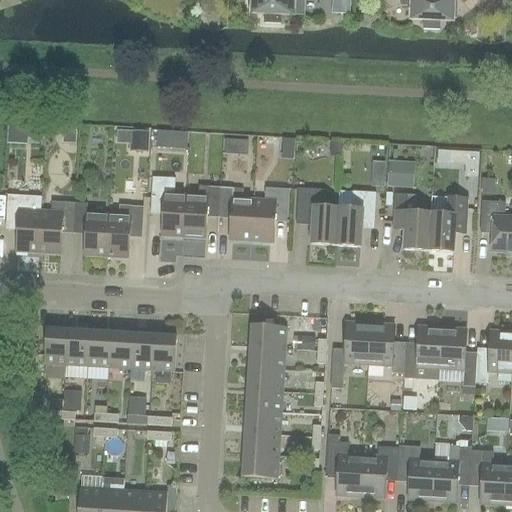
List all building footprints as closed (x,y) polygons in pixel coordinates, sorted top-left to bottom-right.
[(305,17),(306,0),(250,0),(250,11),(253,12),(253,15),(265,15),(265,24),(282,25),(283,16),(305,17)] [(455,2),(455,0),(402,0),(402,6),(412,7),(412,21),(425,21),(424,30),(441,31),(442,22),(454,22),(455,19),(458,19),(458,2),(455,2)] [(131,142),(131,150),(149,150),(150,130),(131,130),(131,141),(131,142)] [(65,131),(64,144),(77,145),(78,132),(65,131)] [(227,140),(226,155),(237,156),(237,141),(227,140)] [(479,190),(485,149),(471,147),(465,188),(479,190)] [(406,188),(407,164),(390,163),(389,187),(406,188)] [(495,177),(483,176),(482,191),(494,192),(495,177)] [(185,238),(187,197),(175,197),(176,180),(154,178),(152,215),(164,215),(163,236),(185,238)] [(200,198),(187,197),(185,238),(207,239),(208,218),(220,219),(222,188),(200,187),(200,198)] [(231,241),(253,242),(256,201),(244,201),(244,190),(222,188),(220,219),(232,220),(231,241)] [(266,202),(256,201),(253,242),(275,243),(276,222),(288,223),(290,190),(267,189),(266,202)] [(312,245),(337,247),(339,208),(326,208),(327,191),(299,189),(298,217),(314,218),(312,245)] [(339,208),(337,247),(362,248),(364,221),(376,222),(377,194),(354,193),(353,209),(339,208)] [(405,251),(430,252),(432,214),(417,213),(418,196),(396,195),(394,223),(406,224),(405,251)] [(18,252),(40,254),(42,213),(31,212),(32,197),(9,196),(7,230),(19,231),(18,252)] [(432,214),(430,252),(455,254),(456,227),(468,227),(470,199),(450,198),(449,215),(432,214)] [(507,257),(511,256),(511,218),(506,218),(507,204),(483,202),(482,226),(494,227),(492,253),(507,254),(507,257)] [(63,234),(75,234),(77,204),(53,203),(53,214),(42,213),(40,254),(62,255),(63,234)] [(86,256),(108,258),(110,217),(88,216),(89,205),(77,204),(75,234),(87,235),(86,256)] [(120,218),(110,217),(108,258),(130,259),(131,238),(143,239),(145,208),(121,207),(120,218)] [(346,364),(370,366),(372,326),(348,324),(346,351),(334,350),(332,390),(344,391),(346,364)] [(252,348),(287,350),(288,328),(253,326),(252,348)] [(393,374),(405,375),(407,350),(395,349),(396,327),(372,326),(370,366),(394,367),(393,374)] [(441,370),(442,370),(444,330),(420,329),(418,351),(407,350),(405,375),(405,380),(440,382),(441,370)] [(46,365),(67,366),(69,331),(48,330),(46,365)] [(468,331),(444,330),(442,370),(441,370),(440,382),(465,383),(465,388),(463,387),(463,395),(475,396),(476,388),(477,388),(477,384),(479,354),(467,354),(468,331)] [(67,366),(89,368),(91,333),(69,331),(67,366)] [(113,334),(91,333),(89,368),(111,369),(113,334)] [(490,373),(511,373),(511,333),(492,333),(490,355),(479,354),(477,384),(489,385),(490,373)] [(133,370),(135,335),(113,334),(111,369),(133,370)] [(154,372),(156,337),(135,335),(133,370),(154,372)] [(156,337),(154,372),(176,373),(178,338),(156,337)] [(307,338),(306,350),(315,350),(315,338),(307,338)] [(319,341),(318,365),(326,365),(327,341),(319,341)] [(287,350),(252,348),(250,369),(286,372),(287,350)] [(249,391),(284,393),(286,372),(250,369),(249,391)] [(323,408),(325,384),(317,384),(316,408),(323,408)] [(283,415),(284,393),(249,391),(248,413),(283,415)] [(81,411),(81,396),(67,396),(67,411),(81,411)] [(406,399),(405,410),(417,411),(417,400),(406,399)] [(392,402),(392,411),(401,411),(402,402),(392,402)] [(76,422),(77,414),(52,413),(52,421),(76,422)] [(282,437),(283,415),(248,413),(246,435),(282,437)] [(119,425),(120,417),(96,416),(95,424),(119,425)] [(149,418),(149,426),(173,427),(173,420),(149,418)] [(315,427),(313,451),(321,452),(323,427),(315,427)] [(89,436),(90,429),(77,429),(75,454),(90,455),(91,437),(89,436)] [(119,439),(119,431),(95,430),(95,437),(119,439)] [(172,442),(172,434),(149,433),(148,441),(172,442)] [(245,456),(280,459),(282,437),(246,435),(245,456)] [(362,498),(364,458),(349,457),(350,445),(341,445),(341,437),(329,436),(327,480),(339,480),(338,496),(362,498)] [(436,462),(434,502),(458,503),(459,480),(471,480),(473,452),(473,448),(451,447),(450,463),(436,462)] [(387,477),(399,477),(401,448),(400,449),(380,448),(379,459),(364,458),(362,498),(386,499),(387,477)] [(401,448),(399,477),(411,478),(409,501),(434,502),(436,462),(420,461),(421,449),(401,448)] [(481,505),(505,506),(508,466),(493,465),(494,453),(473,452),(471,480),(483,481),(481,505)] [(279,480),(280,459),(245,456),(244,478),(279,480)] [(320,470),(320,462),(308,461),(307,469),(320,470)] [(68,503),(69,488),(57,487),(57,503),(68,503)] [(79,511),(101,511),(103,490),(81,489),(79,511)] [(101,511),(123,511),(125,492),(103,490),(101,511)] [(145,511),(147,493),(125,492),(123,511),(145,511)] [(147,493),(145,511),(167,511),(169,494),(147,493)] [(169,499),(168,511),(176,511),(177,500),(169,499)]
